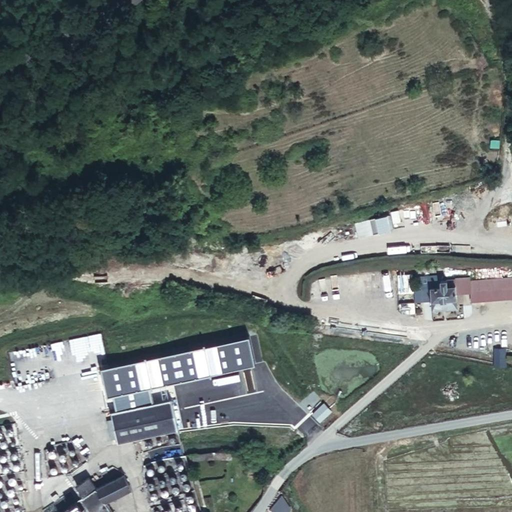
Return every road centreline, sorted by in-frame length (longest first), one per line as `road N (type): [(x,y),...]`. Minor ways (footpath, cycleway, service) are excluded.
road 1 (unclassified): [(511,413),(323,447),(285,472),(258,511)]
road 2 (tertiary): [(0,71),(139,0)]
road 3 (track): [(508,150),(509,97),(495,10),(486,0)]
